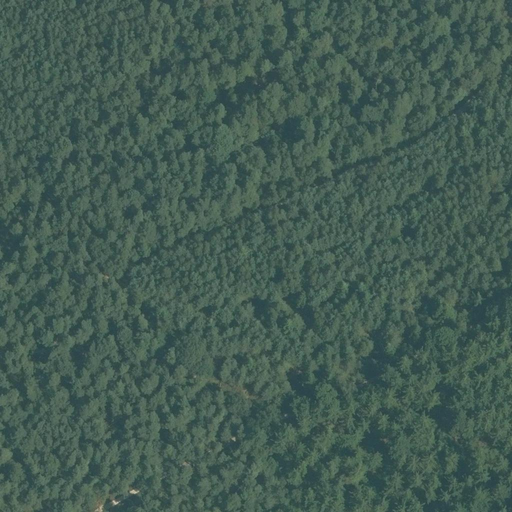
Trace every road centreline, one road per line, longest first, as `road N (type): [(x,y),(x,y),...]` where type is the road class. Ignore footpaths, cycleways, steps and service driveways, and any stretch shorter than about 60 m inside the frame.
road 1 (track): [(102,275),(406,144),(511,58)]
road 2 (track): [(30,194),(244,433)]
road 3 (track): [(30,194),(117,133),(149,66)]
road 4 (track): [(505,511),(405,361)]
road 5 (track): [(405,361),(244,433)]
road 6 (track): [(244,433),(96,511)]
road 7 (track): [(511,305),(405,361)]
